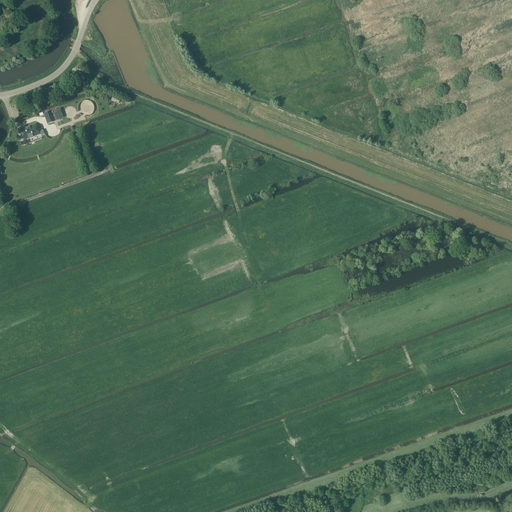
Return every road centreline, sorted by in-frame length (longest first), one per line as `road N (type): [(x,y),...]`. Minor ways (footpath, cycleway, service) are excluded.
road 1 (track): [(511,245),(111,85),(73,52)]
road 2 (track): [(511,222),(167,83),(142,24)]
road 3 (tertiary): [(0,95),(58,72),(95,0)]
